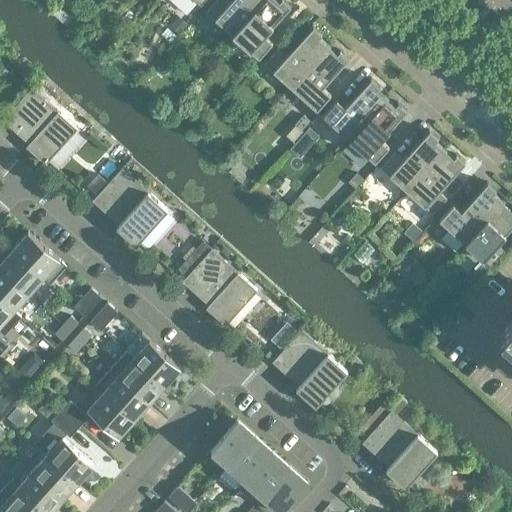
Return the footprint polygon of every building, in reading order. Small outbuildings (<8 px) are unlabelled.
[(233,34),(262,0),(231,0),(229,2),(226,0),(216,0),(207,11),(233,34)] [(265,34),(291,5),(284,0),(279,0),(278,0),(262,0),(233,34),(259,57),(273,41),(265,34)] [(291,86),(328,44),(319,36),(322,33),(313,25),(287,54),(279,47),(265,63),(291,86)] [(349,57),(340,49),(337,52),(328,44),(291,86),(317,109),(331,94),(323,86),(349,57)] [(349,138),(386,96),(377,88),(380,85),(371,77),(345,106),(337,99),(323,115),(349,138)] [(31,86),(2,119),(36,149),(34,152),(46,163),(78,127),(31,86)] [(381,138),(407,109),(398,101),(395,104),(386,96),(349,138),(375,161),(389,146),(381,138)] [(407,190),(444,148),(435,140),(438,137),(429,129),(403,158),(395,151),(381,167),(407,190)] [(465,161),(456,153),(453,156),(444,148),(407,190),(433,213),(447,198),(439,190),(465,161)] [(121,167),(92,199),(126,230),(124,233),(136,243),(167,208),(121,167)] [(465,242),(502,200),(493,192),(496,189),(487,181),(461,210),(453,203),(439,219),(465,242)] [(497,243),(511,225),(511,207),(511,209),(502,200),(465,242),(491,265),(505,250),(497,243)] [(323,237),(320,241),(334,251),(344,236),(324,222),(317,233),(323,237)] [(66,264),(28,230),(12,248),(50,282),(66,264)] [(202,235),(178,265),(188,272),(211,242),(202,235)] [(211,247),(182,280),(216,311),(214,313),(226,324),(257,289),(211,247)] [(50,282),(12,248),(11,249),(14,251),(0,266),(0,267),(28,293),(42,277),(50,283),(50,282)] [(28,293),(0,267),(0,298),(20,316),(21,315),(14,308),(28,293)] [(74,305),(84,314),(101,295),(91,286),(74,305)] [(20,316),(0,298),(0,329),(4,334),(20,316)] [(107,301),(90,320),(101,329),(118,310),(107,301)] [(68,312),(59,321),(70,330),(78,321),(68,312)] [(511,333),(511,316),(503,326),(511,333)] [(62,339),(70,330),(59,321),(52,330),(62,339)] [(94,336),(84,326),(76,336),(86,345),(94,336)] [(301,328),(272,360),(306,391),(304,394),(316,405),(347,369),(301,328)] [(0,335),(0,353),(9,344),(0,335)] [(78,354),(86,345),(76,336),(68,344),(78,354)] [(180,366),(149,339),(134,355),(127,349),(126,350),(165,384),(180,366)] [(165,384),(126,350),(111,367),(147,398),(161,383),(164,385),(165,384)] [(147,398),(111,367),(96,384),(134,418),(135,417),(132,415),(147,398)] [(119,435),(134,418),(96,384),(95,385),(102,391),(87,408),(119,435)] [(53,416),(64,401),(52,393),(41,408),(53,416)] [(70,398),(60,409),(79,425),(88,415),(70,398)] [(373,427),(392,405),(384,398),(365,420),(373,427)] [(391,408),(362,441),(396,472),(393,474),(405,485),(437,450),(391,408)] [(79,425),(60,409),(51,419),(70,436),(79,425)] [(236,420),(212,447),(211,448),(228,464),(254,436),(236,420)] [(63,435),(47,453),(78,481),(94,463),(63,435)] [(239,486),(271,451),(254,436),(228,464),(244,478),(238,485),(239,486)] [(256,502),(288,466),(271,451),(239,486),(256,502)] [(78,481),(47,453),(32,470),(60,495),(74,479),(77,482),(78,481)] [(306,482),(288,466),(256,502),(257,502),(263,495),(280,510),(306,482)] [(60,495),(32,470),(17,486),(10,479),(9,480),(44,511),(46,511),(60,495)] [(44,511),(9,480),(0,490),(0,504),(8,511),(44,511)] [(197,501),(178,484),(169,495),(187,511),(197,501)] [(178,511),(165,499),(155,510),(157,511),(178,511)]
